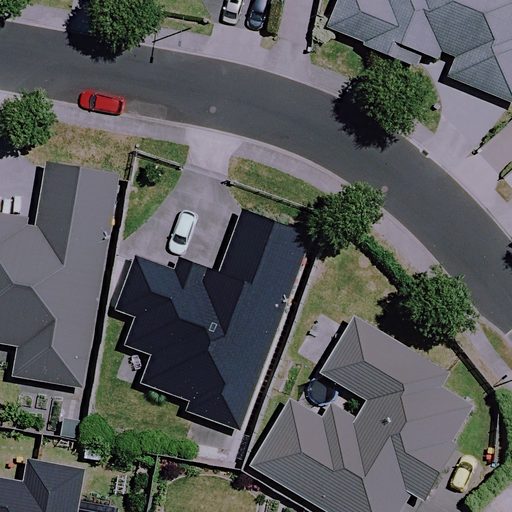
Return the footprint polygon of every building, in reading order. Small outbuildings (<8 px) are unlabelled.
[(418,68),(422,59),(443,68),(445,62),(458,67),(451,84),(511,109),(511,0),(343,0),(331,33),(418,68)] [(27,229),(29,220),(0,215),(0,346),(22,350),(17,381),(85,393),(121,181),(51,169),(40,231),(27,229)] [(308,240),(248,217),(223,279),(184,264),(178,277),(142,263),(124,310),(144,317),(134,345),(160,355),(147,388),(237,423),(308,240)] [(324,381),(366,405),(356,423),(332,409),(324,425),(293,407),(255,475),(321,511),(406,511),(413,499),(428,507),(461,449),(455,447),(477,409),(449,394),(456,381),(355,324),(324,381)] [(77,511),(83,474),(31,467),(28,489),(0,484),(0,511),(77,511)]
